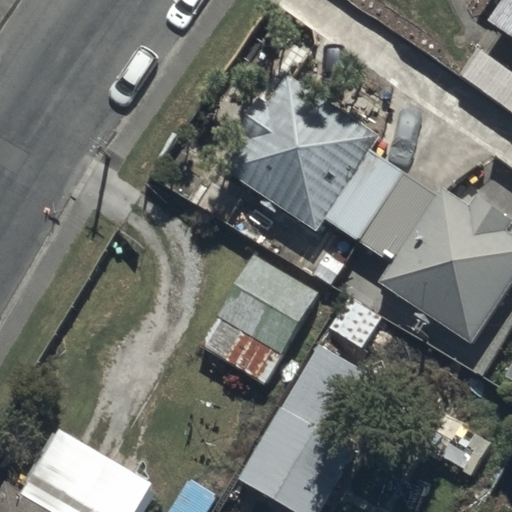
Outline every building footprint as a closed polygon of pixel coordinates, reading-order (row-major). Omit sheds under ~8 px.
[(511,0),(491,0),(484,11),(511,29),(511,0)] [(319,229),(328,216),(394,260),(376,285),(471,349),(511,288),(511,226),(446,182),(440,191),(374,147),(388,127),(281,55),(212,158),(319,229)] [(192,341),(263,389),(325,298),(253,250),(192,341)] [(325,345),(243,481),(294,511),(316,511),(392,386),(325,345)] [(284,401),(218,363),(167,450),(233,489),(284,401)] [(0,511),(131,511),(151,479),(56,423),(18,487),(3,478),(0,482),(0,511)]
